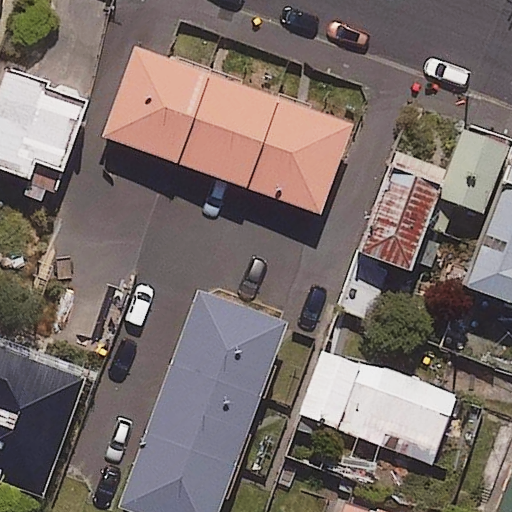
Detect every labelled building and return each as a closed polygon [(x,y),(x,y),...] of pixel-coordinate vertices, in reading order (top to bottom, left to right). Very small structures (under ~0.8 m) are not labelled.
[(176,161),(203,70),(133,45),(101,134),(176,161)] [(249,187),(277,97),(203,70),(176,161),(249,187)] [(81,105),(0,75),(0,167),(25,177),(18,194),(45,204),(81,105)] [(277,97),(249,187),(316,211),(348,123),(277,97)] [(505,138),(461,124),(438,196),(482,210),(505,138)] [(441,168),(394,151),(357,250),(404,267),(441,168)] [(511,165),(504,163),(462,284),(511,301),(511,165)] [(385,269),(352,258),(338,303),(371,314),(385,269)] [(212,511),(282,323),(195,291),(116,505),(134,511),(212,511)] [(477,302),(432,293),(421,346),(467,355),(477,302)] [(453,393),(321,347),(298,415),(447,467),(457,437),(440,431),(453,393)] [(81,377),(0,348),(0,479),(40,493),(81,377)] [(511,511),(511,458),(493,511),(496,511),(511,511)] [(397,511),(343,493),(336,511),(397,511)]
